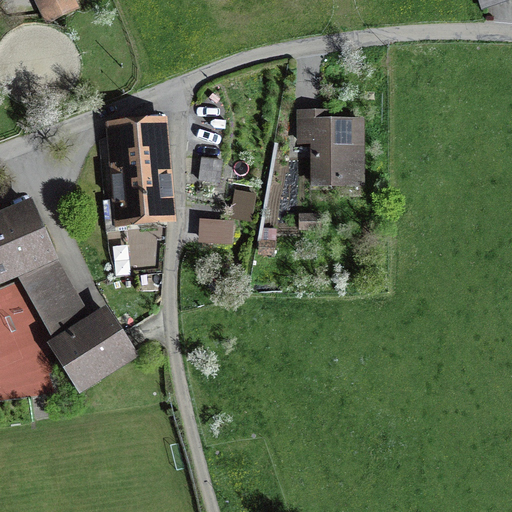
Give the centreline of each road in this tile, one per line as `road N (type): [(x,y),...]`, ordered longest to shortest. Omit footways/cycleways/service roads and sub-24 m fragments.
road 1 (residential): [(178,87),(171,322),(217,511)]
road 2 (residential): [(511,34),(348,39),(252,56),(178,87)]
road 3 (residential): [(0,152),(178,87)]
